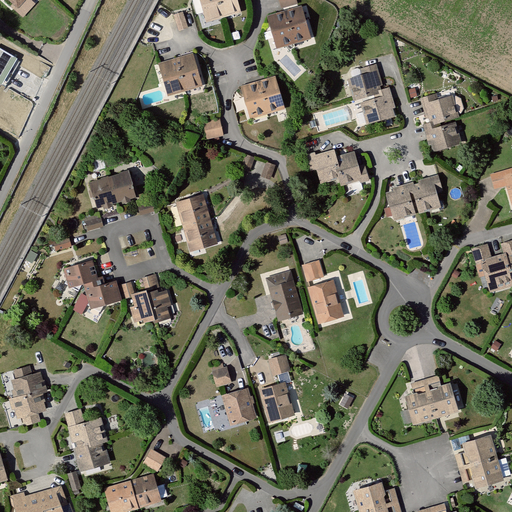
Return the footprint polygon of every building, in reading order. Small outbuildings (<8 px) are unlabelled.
[(239,0),(199,0),(205,21),(243,11),(239,0)] [(304,4),(268,15),(277,47),(313,36),(304,4)] [(184,11),(175,14),(181,28),(190,25),(184,11)] [(17,59),(0,48),(0,83),(2,85),(17,59)] [(196,50),(158,61),(167,94),(206,83),(196,50)] [(377,67),(346,77),(355,103),(361,101),(369,126),(398,117),(388,84),(383,86),(377,67)] [(277,73),(241,84),(251,119),(288,108),(277,73)] [(454,86),(421,97),(429,123),(423,125),(432,151),(462,142),(455,119),(464,116),(454,86)] [(208,138),(225,134),(221,117),(204,121),(208,138)] [(337,146),(313,153),(321,182),(340,177),(342,185),(369,178),(365,163),(359,164),(355,149),(339,154),(337,146)] [(271,177),(276,164),(267,161),(262,175),(271,177)] [(129,170),(89,181),(96,207),(136,197),(129,170)] [(434,176),(385,191),(394,220),(444,205),(434,176)] [(205,192),(176,201),(190,250),(219,242),(205,192)] [(104,224),(100,213),(85,218),(89,229),(104,224)] [(508,251),(479,260),(488,290),(511,283),(511,256),(510,257),(508,251)] [(95,258),(64,267),(69,285),(100,277),(95,258)] [(302,264),(307,281),(325,275),(320,258),(302,264)] [(334,277),(306,286),(318,323),(345,315),(334,277)] [(295,278),(269,285),(278,319),(304,312),(295,278)] [(119,280),(86,287),(91,307),(123,300),(119,280)] [(169,284),(133,294),(142,326),(177,316),(169,284)] [(286,353),(268,358),(273,374),(291,369),(286,353)] [(43,369),(11,379),(16,395),(10,397),(16,417),(47,408),(43,393),(50,390),(43,369)] [(455,379),(406,392),(414,422),(463,408),(455,379)] [(287,380),(259,388),(269,422),(296,415),(287,380)] [(248,386),(222,393),(231,424),(257,416),(248,386)] [(102,417),(67,426),(79,469),(113,460),(102,417)] [(492,433),(464,442),(478,488),(506,479),(492,433)] [(151,449),(143,464),(158,473),(166,457),(151,449)] [(501,458),(507,477),(511,476),(511,471),(507,456),(501,458)] [(70,471),(72,491),(80,490),(78,470),(70,471)] [(154,471),(104,487),(111,511),(118,511),(162,499),(154,471)] [(390,511),(382,481),(353,489),(359,511),(390,511)] [(66,511),(60,484),(13,496),(16,511),(66,511)]
